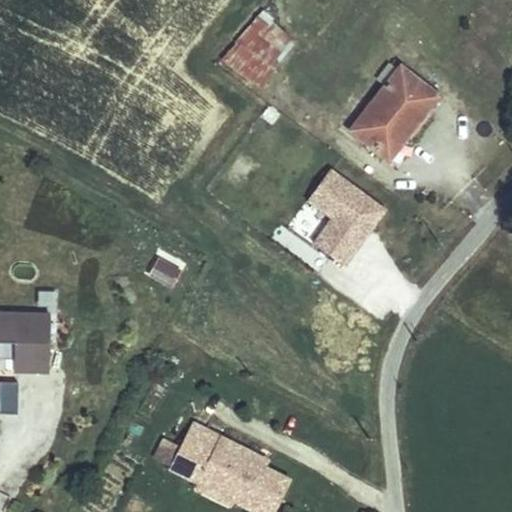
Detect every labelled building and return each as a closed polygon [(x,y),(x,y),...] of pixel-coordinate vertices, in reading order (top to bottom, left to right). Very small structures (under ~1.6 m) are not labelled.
[(253,85),(293,40),(259,9),(219,54),(253,85)] [(385,156),(433,94),(394,64),(346,126),(385,156)] [(241,185),(256,163),(243,154),(227,175),(241,185)] [(305,201),(329,217),(311,243),(346,267),(388,207),(329,167),(305,201)] [(35,288),(36,308),(57,308),(56,287),(35,288)] [(50,375),(51,310),(0,308),(0,343),(7,344),(7,364),(0,364),(0,390),(0,412),(17,413),(18,375),(50,375)] [(20,382),(20,412),(39,412),(39,382),(20,382)] [(229,465),(231,460),(166,429),(156,450),(147,467),(146,470),(176,485),(178,480),(213,497),(210,502),(231,511),(257,511),(270,486),(229,465)] [(147,467),(156,450),(140,442),(130,462),(146,470),(147,467)]
